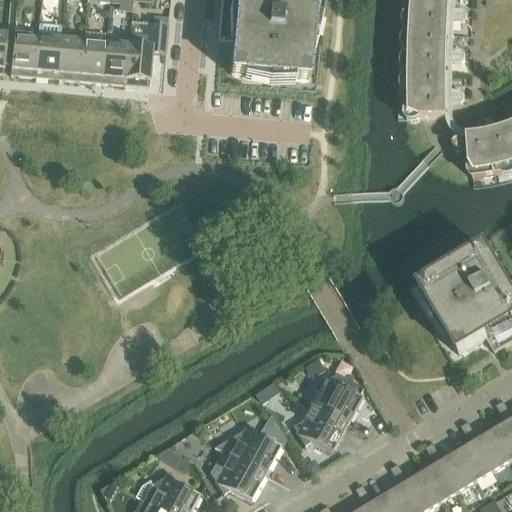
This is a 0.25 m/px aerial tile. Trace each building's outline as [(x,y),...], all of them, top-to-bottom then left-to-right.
[(274,4),(274,0),(220,0),(217,46),(233,47),(230,78),(308,85),(314,8),(274,4)] [(420,123),(447,122),(447,100),(447,60),(448,39),(449,19),(450,0),(408,0),(408,1),(407,3),(406,5),(406,7),(407,9),(408,11),(410,12),(409,19),(408,20),(406,22),(405,24),(405,26),(405,28),(406,30),(407,32),(408,34),(408,40),(406,41),(405,43),(404,45),(404,47),(404,49),(405,52),(406,53),(408,55),(407,61),(406,62),(404,64),(403,66),(403,68),(403,71),(404,73),(405,74),(407,76),(407,82),(405,84),(404,85),(403,88),(403,90),(403,92),(404,94),(405,96),(407,97),(407,123),(408,124),(410,125),(412,125),(414,126),(416,125),(418,125),(419,124),(420,123)] [(128,48),(125,90),(149,92),(152,58),(165,59),(167,29),(150,27),(148,50),(128,48)] [(34,82),(57,84),(60,42),(61,42),(62,30),(39,28),(38,40),(34,82)] [(10,79),(34,82),(38,40),(23,39),(23,32),(14,31),(13,38),(10,79)] [(57,84),(79,86),(83,44),(61,42),(60,42),(57,84)] [(79,86),(102,88),(106,46),(83,44),(79,86)] [(102,88),(125,90),(128,48),(106,46),(102,88)] [(472,169),(471,171),(470,172),(469,174),(470,176),(470,177),(471,179),(472,180),(473,182),(489,181),(503,178),(504,179),(507,180),(509,180),(511,179),(511,132),(508,134),(490,140),(470,143),(472,169)] [(420,292),(460,359),(487,343),(495,357),(511,346),(511,297),(508,298),(503,290),(506,288),(507,289),(511,286),(511,284),(508,287),(487,252),(475,260),(449,275),(420,292)] [(314,380),(326,372),(319,362),(307,371),(314,380)] [(311,411),(346,431),(361,403),(358,402),(363,393),(337,378),(333,380),(314,392),(318,399),(311,411)] [(262,404),(279,394),(275,387),(258,397),(262,404)] [(496,410),(502,418),(509,414),(504,405),(496,410)] [(346,431),(311,411),(305,424),(293,431),(304,450),(310,446),(331,458),(346,431)] [(511,428),(510,425),(511,423),(511,418),(509,414),(502,418),(507,427),(492,436),(511,467),(511,466),(511,428)] [(462,431),(467,439),(474,435),(469,426),(462,431)] [(215,452),(222,456),(265,480),(280,452),(259,440),(252,429),(233,441),(215,452)] [(474,435),(467,439),(472,448),(457,457),(476,488),(494,477),(475,446),(479,443),(474,435)] [(492,436),(479,443),(475,446),(494,477),(511,467),(492,436)] [(426,452),(431,461),(439,456),(433,448),(426,452)] [(175,471),(183,461),(168,449),(160,459),(175,471)] [(230,460),(222,456),(211,477),(212,480),(223,499),(229,495),(250,507),(265,480),(230,460)] [(436,469),(422,478),(441,509),(459,498),(440,467),(444,465),(439,456),(431,461),(436,469)] [(440,467),(459,498),(476,488),(457,457),(444,465),(440,467)] [(391,473),(396,482),(404,477),(399,469),(391,473)] [(401,490),(387,499),(395,511),(419,511),(405,488),(409,486),(404,477),(396,482),(401,490)] [(149,509),(154,511),(193,511),(199,501),(177,489),(171,478),(152,490),(156,497),(149,509)] [(422,478),(409,486),(405,488),(419,511),(435,511),(441,509),(422,478)] [(356,494),(361,503),(369,498),(364,490),(356,494)] [(365,511),(371,511),(370,509),(374,507),(369,498),(361,503),(367,511),(365,511)] [(395,511),(387,499),(374,507),(370,509),(371,511),(395,511)]
